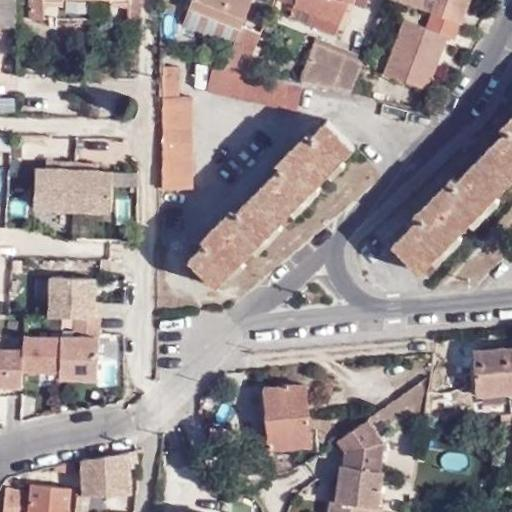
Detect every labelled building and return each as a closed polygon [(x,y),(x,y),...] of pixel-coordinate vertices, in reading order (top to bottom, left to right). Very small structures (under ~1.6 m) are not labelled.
[(41,20),(41,0),(29,0),(28,20),(41,20)] [(239,30),(240,31),(250,0),(191,0),(187,12),(239,30)] [(295,0),(291,11),(337,28),(345,6),(341,5),(342,0),(295,0)] [(392,0),(424,13),(429,0),(392,0)] [(429,0),(424,13),(453,25),(454,26),(464,0),(429,0)] [(0,38),(15,39),(16,3),(0,2),(0,38)] [(333,39),(337,28),(291,11),(287,22),(333,39)] [(234,44),(239,30),(187,12),(182,25),(234,44)] [(453,25),(424,13),(418,26),(440,35),(440,37),(447,39),(453,25)] [(440,35),(418,26),(398,18),(375,70),(418,89),(440,37),(440,35)] [(234,44),(227,66),(248,70),(260,37),(240,31),(239,30),(234,44)] [(301,82),(321,86),(333,56),(306,45),(292,80),(301,82)] [(351,62),(333,56),(321,86),(339,90),(351,62)] [(248,70),(227,66),(213,62),(206,91),(268,104),(274,76),(248,70)] [(175,69),(160,70),(160,124),(161,124),(189,125),(189,192),(193,192),(192,101),(176,101),(175,69)] [(294,114),(301,82),(292,80),(274,76),(268,104),(206,91),(206,95),(294,114)] [(232,215),(188,258),(214,285),(353,145),(327,119),(285,161),(232,215)] [(189,125),(161,124),(162,191),(189,192),(189,125)] [(511,125),(443,196),(394,245),(420,272),(511,179),(511,125)] [(37,169),(35,210),(113,214),(115,173),(99,173),(100,165),(46,163),(46,169),(37,169)] [(73,321),(101,322),(101,303),(93,303),(94,282),(46,282),(46,321),(73,321)] [(101,340),(101,322),(73,321),(73,338),(58,337),(58,376),(58,385),(97,386),(98,340),(101,340)] [(22,337),(22,350),(22,376),(58,376),(58,337),(22,337)] [(478,373),(470,374),(472,395),(511,391),(511,347),(475,351),(478,373)] [(22,350),(0,349),(0,393),(22,394),(22,376),(22,350)] [(468,352),(470,374),(478,373),(475,351),(468,352)] [(304,385),(264,389),(269,448),(310,444),(304,385)] [(511,411),(502,413),(501,422),(511,421),(511,411)] [(330,501),(328,511),(371,511),(372,507),(375,507),(384,440),(367,418),(336,439),(341,447),(336,484),(334,501),(330,501)] [(132,452),(83,461),(89,499),(131,493),(132,452)] [(445,490),(445,463),(420,463),(420,490),(445,490)] [(8,491),(5,511),(69,511),(72,488),(35,485),(34,493),(8,491)]
